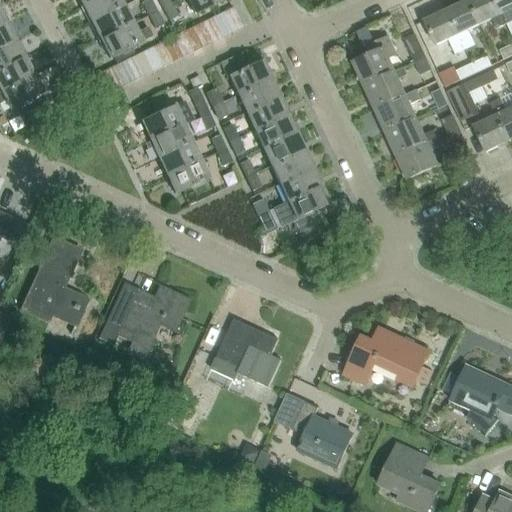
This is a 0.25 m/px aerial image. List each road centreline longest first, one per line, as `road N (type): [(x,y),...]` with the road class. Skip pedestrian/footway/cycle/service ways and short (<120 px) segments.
road 1 (residential): [(404,278),(332,310),(0,151)]
road 2 (residential): [(389,241),(299,40)]
road 3 (residential): [(389,241),(511,185)]
